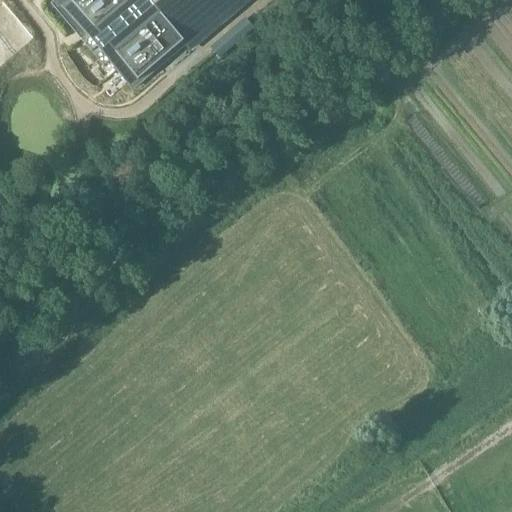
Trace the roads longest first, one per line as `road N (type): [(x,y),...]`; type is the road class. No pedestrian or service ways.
road 1 (track): [(390,214),(349,156),(354,143),(397,127),(476,215),(486,218),(511,199)]
road 2 (unknown): [(20,0),(46,31),(53,66),(81,108),(132,112),(169,81)]
road 3 (unknown): [(0,326),(121,224)]
road 4 (track): [(383,511),(511,424)]
road 5 (unknown): [(81,108),(85,144),(131,243)]
